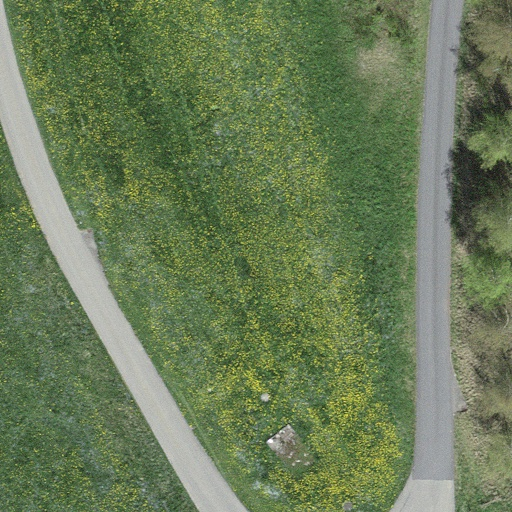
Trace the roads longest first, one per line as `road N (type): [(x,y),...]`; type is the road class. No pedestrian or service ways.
road 1 (unclassified): [(4,0),(30,138),(122,355),(201,469),(246,511)]
road 2 (unclassified): [(433,511),(466,116),(485,0)]
